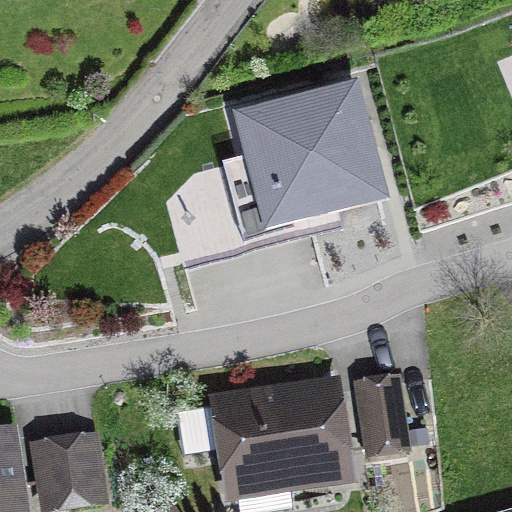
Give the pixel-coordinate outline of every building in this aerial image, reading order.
[(272,227),(379,199),(350,91),(243,119),(272,227)] [(392,386),(357,392),(366,451),(401,446),(392,386)] [(340,480),(327,393),(218,409),(231,496),(340,480)] [(0,511),(16,511),(6,441),(0,441),(0,511)] [(41,511),(45,511),(100,504),(91,444),(32,453),(41,511)]
